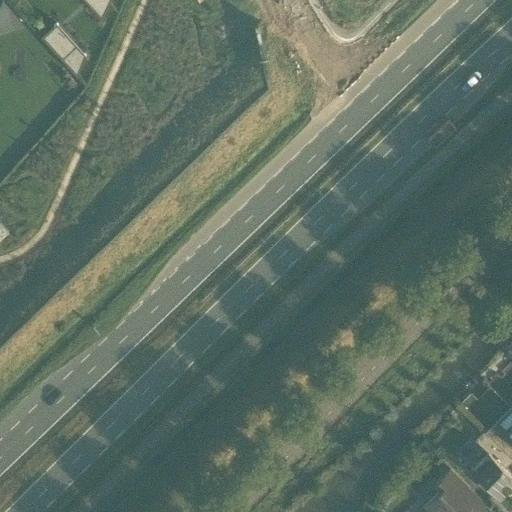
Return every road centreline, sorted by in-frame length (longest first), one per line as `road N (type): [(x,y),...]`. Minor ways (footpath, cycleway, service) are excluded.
road 1 (primary): [(25,511),(511,43)]
road 2 (primary): [(477,0),(0,459)]
road 3 (tertiary): [(228,511),(511,232)]
